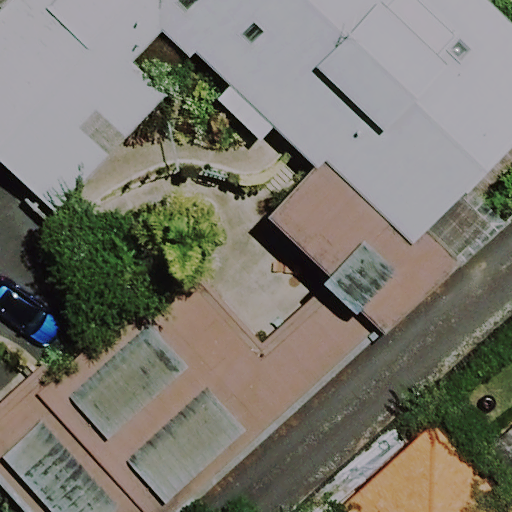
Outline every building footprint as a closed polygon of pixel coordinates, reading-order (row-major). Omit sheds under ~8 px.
[(511,128),(511,41),(469,0),(6,0),(0,6),(0,173),(44,217),(160,97),(192,63),(302,170),(254,219),(377,338),(443,269),(408,236),(511,128)] [(95,441),(166,380),(126,334),(56,395),(95,441)] [(224,443),(182,396),(116,454),(159,502),(224,443)] [(102,511),(108,508),(33,425),(0,454),(0,501),(9,511),(102,511)] [(498,511),(418,426),(325,511),(498,511)]
